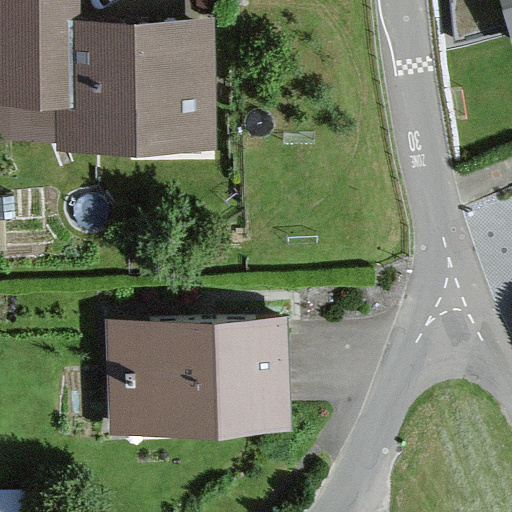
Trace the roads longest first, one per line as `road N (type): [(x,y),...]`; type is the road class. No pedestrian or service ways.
road 1 (residential): [(457,296),(415,106),(405,0)]
road 2 (unclassified): [(457,296),(341,511)]
